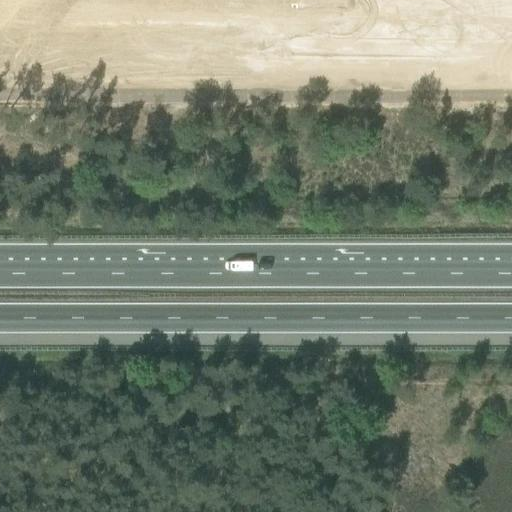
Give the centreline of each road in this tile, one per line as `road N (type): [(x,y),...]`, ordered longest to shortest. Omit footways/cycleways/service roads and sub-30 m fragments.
road 1 (motorway): [(511,273),(0,273)]
road 2 (track): [(511,95),(0,95)]
road 3 (motorway): [(0,319),(511,319)]
